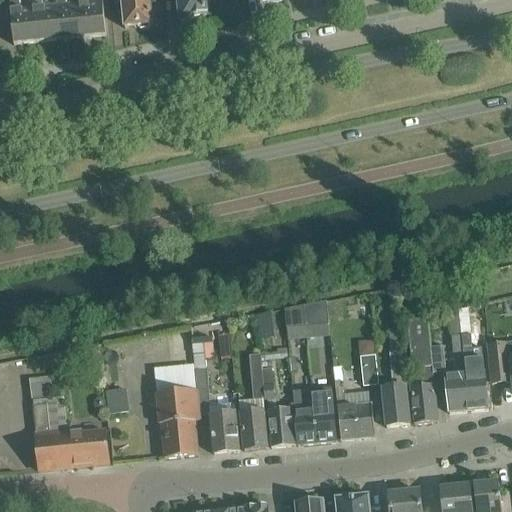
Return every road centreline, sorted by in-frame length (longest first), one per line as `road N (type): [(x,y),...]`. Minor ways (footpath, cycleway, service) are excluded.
road 1 (residential): [(511,1),(0,115)]
road 2 (secondary): [(0,215),(511,102)]
road 3 (secondary): [(511,36),(0,135)]
road 4 (residential): [(153,485),(424,453)]
road 5 (residential): [(0,495),(153,485)]
